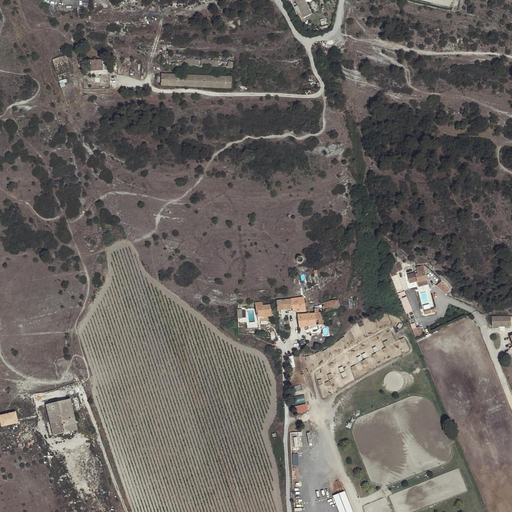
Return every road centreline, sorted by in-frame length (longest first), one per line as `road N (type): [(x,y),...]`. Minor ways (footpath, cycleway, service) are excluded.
road 1 (unclassified): [(291,334),(290,511)]
road 2 (unclassified): [(79,383),(125,511)]
